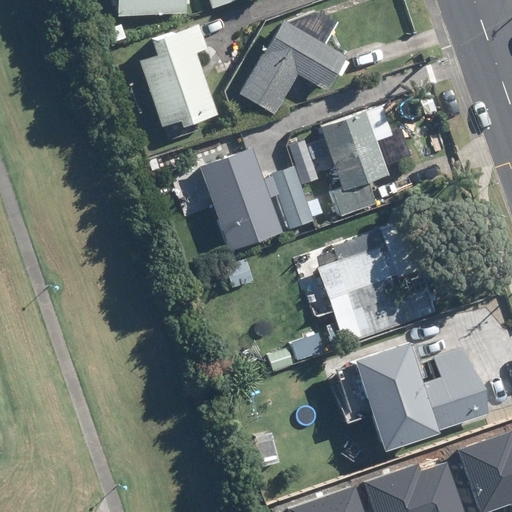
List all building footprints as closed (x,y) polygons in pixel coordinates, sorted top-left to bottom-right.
[(114,0),(115,14),(183,11),(182,0),(114,0)] [(323,90),(344,55),(281,19),(236,92),(270,113),(295,74),(323,90)] [(150,39),(154,53),(137,60),(159,125),(178,118),(180,124),(214,113),(193,51),(206,47),(198,23),(150,39)] [(365,180),(385,173),(362,110),(320,126),(342,188),(330,192),(338,215),(373,202),(365,180)] [(227,249),(279,230),(249,148),(198,166),(227,249)] [(286,227),(311,218),(293,164),(267,173),(286,227)] [(420,267),(403,219),(377,228),(395,276),(420,267)] [(426,289),(395,300),(377,245),(314,267),(340,342),(433,310),(426,289)] [(332,333),(306,340),(310,354),(336,347),(332,333)] [(405,340),(351,358),(381,446),(482,412),(460,346),(432,356),(438,376),(419,383),(405,340)] [(285,347),(266,354),(272,370),(291,364),(285,347)] [(263,361),(244,367),(248,378),(266,372),(263,361)] [(269,431),(253,435),(261,465),(276,462),(269,431)] [(460,445),(421,459),(430,484),(469,470),(460,445)] [(423,481),(416,458),(391,467),(398,489),(423,481)] [(377,467),(360,473),(370,504),(388,498),(377,467)]
